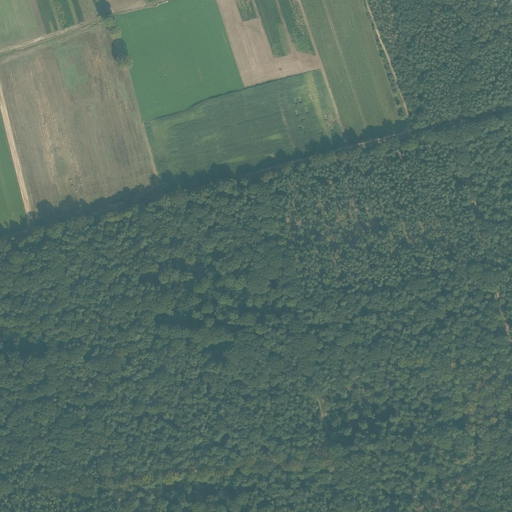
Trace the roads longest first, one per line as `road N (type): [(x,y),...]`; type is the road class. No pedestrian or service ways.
road 1 (track): [(259,172),(0,238)]
road 2 (track): [(511,106),(259,172)]
road 3 (track): [(336,458),(113,482)]
road 4 (track): [(84,362),(295,310)]
road 5 (track): [(295,310),(491,263)]
road 6 (track): [(336,458),(511,438)]
road 7 (track): [(336,458),(297,310)]
road 8 (track): [(295,310),(259,172)]
road 9 (unknown): [(366,0),(411,132)]
road 10 (track): [(48,226),(79,349)]
road 11 (track): [(84,362),(113,482)]
